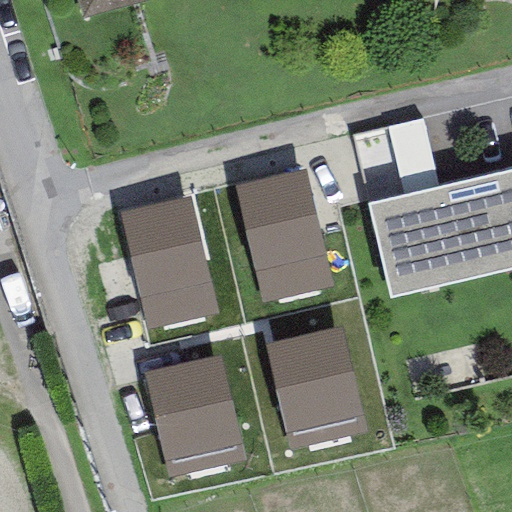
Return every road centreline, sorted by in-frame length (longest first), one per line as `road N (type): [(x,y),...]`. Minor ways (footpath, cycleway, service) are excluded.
road 1 (track): [(70,511),(0,293)]
road 2 (residential): [(35,197),(0,73)]
